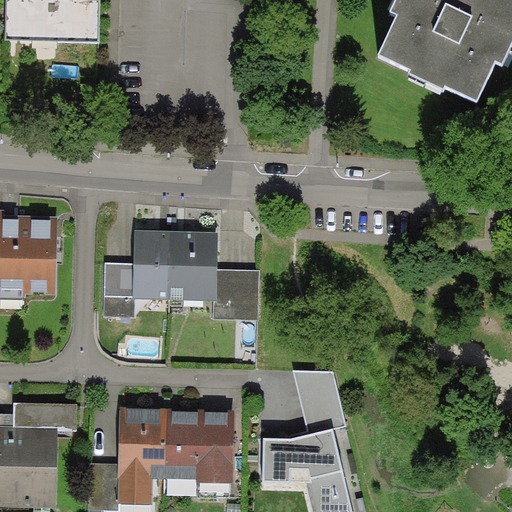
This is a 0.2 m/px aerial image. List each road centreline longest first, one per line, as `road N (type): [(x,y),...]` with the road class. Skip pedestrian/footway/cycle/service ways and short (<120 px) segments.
road 1 (residential): [(511,198),(85,167)]
road 2 (residential): [(77,365),(85,167)]
road 3 (residential): [(77,365),(233,372)]
